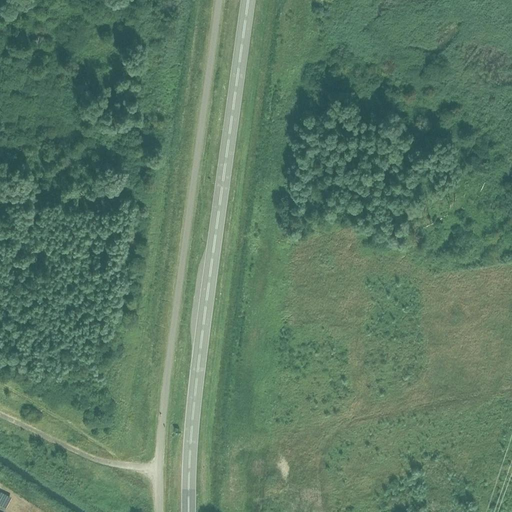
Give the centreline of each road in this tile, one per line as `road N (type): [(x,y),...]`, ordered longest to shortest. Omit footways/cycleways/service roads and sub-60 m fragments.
road 1 (trunk): [(189,511),(200,348),(247,0)]
road 2 (unclassified): [(157,467),(218,0)]
road 3 (track): [(122,464),(0,410)]
